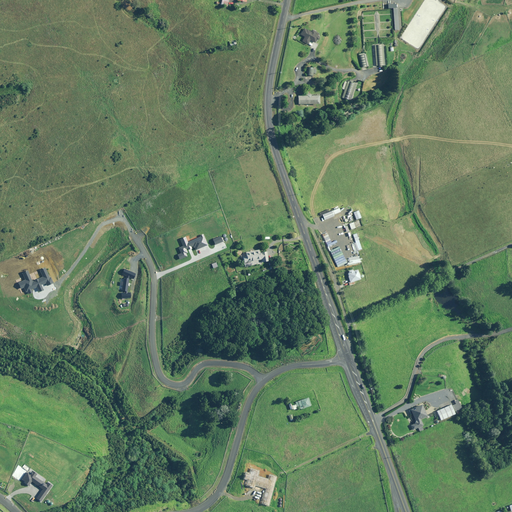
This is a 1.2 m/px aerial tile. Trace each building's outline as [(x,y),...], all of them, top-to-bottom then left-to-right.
[(310,31),(303,28),(299,34),(303,36),(300,41),(306,44),(309,40),(314,43),(315,40),(316,39),(317,39),(318,38),(318,37),(318,36),(314,34),(315,31),(311,29),(310,31)] [(384,44),(373,45),(374,66),(385,65),(384,44)] [(365,53),(358,55),(360,68),(368,66),(365,53)] [(313,67),(306,66),(305,75),(312,76),(312,73),(315,73),(315,69),(313,69),(313,67)] [(355,84),(347,81),(347,82),(344,81),(342,89),(344,90),(341,97),(350,100),(355,84)] [(318,95),(296,95),(296,104),(318,104),(318,95)] [(339,208),(322,215),(324,220),(334,216),(333,214),(340,212),(339,208)] [(359,220),(349,223),(351,229),(361,226),(359,220)] [(356,233),(353,235),(358,251),(362,250),(356,233)] [(177,255),(179,260),(187,256),(186,254),(188,253),(187,249),(188,249),(188,250),(192,249),(191,247),(193,246),(194,248),(195,247),(196,250),(207,245),(203,235),(200,236),(201,237),(188,242),(186,237),(180,239),(182,246),(178,248),(181,253),(177,255)] [(259,249),(245,252),(246,256),(243,256),(244,263),(261,259),(261,262),(268,260),(266,251),(260,252),(259,249)] [(121,292),(121,298),(130,298),(131,292),(127,292),(127,291),(129,278),(129,277),(133,279),(136,273),(124,268),(122,273),(127,275),(126,278),(124,277),(121,290),(125,291),(125,292),(121,292)] [(17,283),(20,290),(23,289),(25,293),(27,292),(28,295),(33,293),(32,290),(37,288),(39,292),(43,290),(41,285),(46,283),(47,285),(52,283),(50,278),(49,279),(45,269),(41,271),(43,277),(32,282),(28,271),(22,273),(24,280),(17,283)] [(349,272),(347,273),(350,282),(348,283),(349,285),(354,284),(354,281),(360,279),(357,270),(353,271),(352,270),(348,271),(349,272)] [(308,398),(295,402),(296,404),(292,405),(291,403),(288,404),(290,410),(293,409),(293,410),(297,408),(296,407),(298,406),(299,409),(310,405),(308,398)] [(455,404),(453,405),(456,412),(462,409),(457,399),(454,401),(455,404)] [(421,404),(410,410),(415,421),(414,423),(410,426),(412,430),(418,427),(420,431),(423,429),(422,426),(423,425),(420,420),(427,416),(421,404)] [(451,405),(437,411),(441,420),(455,414),(451,405)] [(248,478),(246,484),(254,486),(254,484),(267,487),(263,503),(268,505),(276,477),(270,475),(269,479),(258,475),(260,470),(251,468),(249,473),(246,472),(245,477),(248,478)] [(26,472),(21,479),(24,481),(23,482),(28,486),(31,481),(42,489),(36,498),(41,501),(51,485),(47,482),(46,484),(35,476),(36,474),(32,471),(30,474),(26,472)] [(233,479),(228,482),(233,492),(237,491),(235,486),(245,481),(243,476),(234,481),(233,479)]
